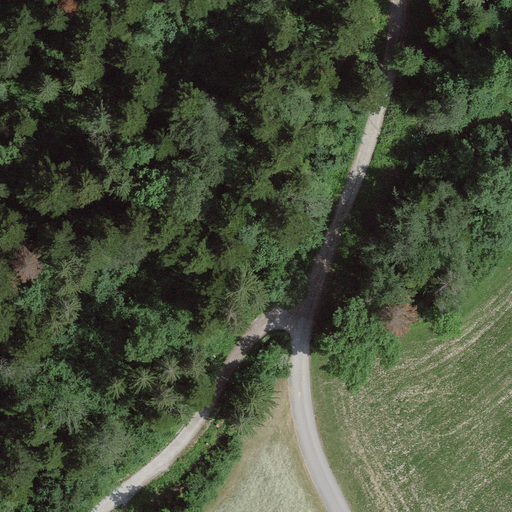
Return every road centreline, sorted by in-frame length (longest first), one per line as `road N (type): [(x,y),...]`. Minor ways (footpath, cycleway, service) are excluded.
road 1 (track): [(399,0),(363,158),(305,301),(294,384),(335,511)]
road 2 (track): [(97,511),(195,427),(250,336),(305,301)]
